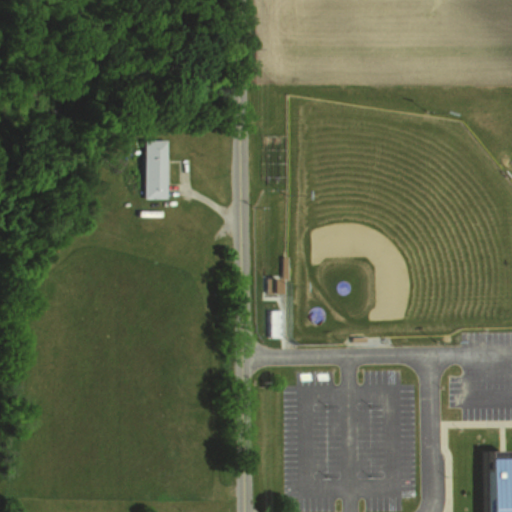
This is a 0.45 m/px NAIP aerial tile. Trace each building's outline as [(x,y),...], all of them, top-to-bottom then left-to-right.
[(160,199),(160,140),(137,140),(137,199),(160,199)] [(275,255),(275,275),(283,275),(283,255),(275,255)] [(261,276),(261,293),(273,293),(272,276),(261,276)] [(263,307),(263,335),(278,335),(278,307),(263,307)] [(511,511),(470,511),(470,456),(474,456),(474,449),(491,449),(491,456),(498,456),(511,455),(511,511)]
